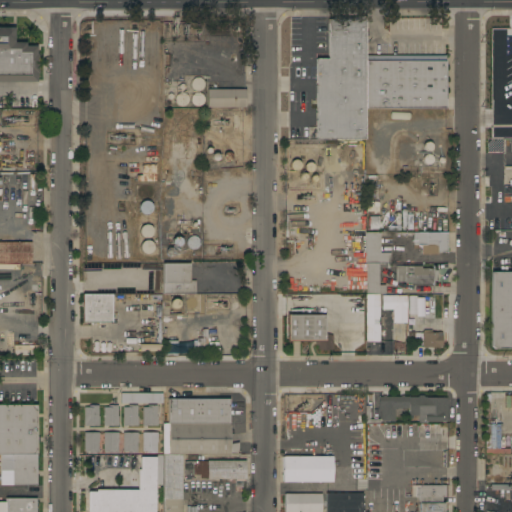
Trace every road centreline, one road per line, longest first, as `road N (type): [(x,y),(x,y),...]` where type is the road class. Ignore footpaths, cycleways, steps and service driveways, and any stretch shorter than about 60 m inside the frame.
road 1 (residential): [(263,511),(269,0)]
road 2 (residential): [(466,511),(468,0)]
road 3 (residential): [(62,511),(61,0)]
road 4 (residential): [(63,374),(511,372)]
road 5 (primary): [(183,0),(468,0)]
